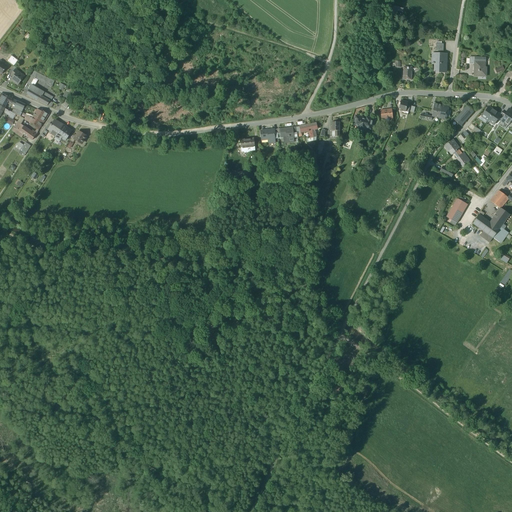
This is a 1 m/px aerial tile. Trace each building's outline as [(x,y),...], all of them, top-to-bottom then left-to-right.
[(404,9),(393,6),(390,15),(396,16),(397,11),(402,13),(404,9)] [(436,73),(446,73),(447,54),(433,54),(433,60),(436,60),(436,73)] [(7,62),(14,67),(14,66),(18,61),(12,57),(7,62)] [(485,76),(486,76),(486,75),(486,68),(485,68),(485,62),(475,62),(474,62),(474,64),(474,76),(478,76),(479,74),(486,74),(485,76)] [(403,80),(411,81),(412,72),(411,72),(411,68),(404,67),(404,72),(403,72),(403,80)] [(33,71),(27,83),(31,85),(34,78),(37,72),(33,71)] [(12,81),(18,85),(22,80),(21,77),(23,75),(18,72),(14,77),(14,76),(13,78),(14,79),(12,81)] [(54,81),(37,72),(34,78),(48,85),(48,86),(51,88),(54,81)] [(25,86),(41,96),(43,92),(31,85),(27,83),(25,86)] [(27,95),(38,101),(41,96),(25,86),(23,90),(28,93),(27,95)] [(71,90),(67,87),(62,97),(67,99),(71,90)] [(53,98),(43,92),(41,96),(44,98),(50,101),(51,102),(53,98)] [(2,94),(0,97),(0,105),(0,106),(4,109),(7,102),(8,101),(9,98),(2,94)] [(38,101),(47,106),(50,101),(44,98),(41,96),(38,101)] [(403,111),(405,112),(407,105),(408,103),(401,101),(399,108),(401,108),(400,110),(403,111)] [(15,108),(19,110),(21,108),(24,109),(25,105),(17,102),(16,105),(14,108),(15,108)] [(434,104),(433,110),(440,112),(442,105),(434,104)] [(449,107),(442,105),(440,112),(439,118),(446,120),(446,117),(448,110),(449,107)] [(467,106),(457,117),(464,123),(474,112),(467,106)] [(481,117),(487,121),(494,111),(488,107),(481,117)] [(20,117),(22,112),(19,110),(15,108),(13,113),(16,115),(20,117)] [(44,123),(46,119),(42,116),(43,112),(37,109),(33,116),(43,123),(44,123)] [(380,111),(381,120),(392,119),(391,109),(380,111)] [(511,111),(508,109),(505,114),(501,120),(500,121),(504,124),(504,123),(508,125),(510,122),(511,119),(511,111)] [(500,115),(494,111),(487,121),(493,125),(498,118),(500,115)] [(39,128),(43,123),(33,116),(32,118),(29,122),(39,128)] [(358,131),(366,132),(366,129),(371,130),(373,119),(366,117),(366,120),(361,119),(361,118),(355,116),(354,125),(357,126),(358,127),(358,131)] [(12,126),(14,120),(13,120),(8,118),(7,117),(4,122),(12,126)] [(25,136),(24,135),(20,132),(24,127),(22,125),(24,120),(25,118),(20,117),(19,120),(18,122),(13,131),(23,139),(25,136)] [(464,123),(457,117),(454,120),(461,126),(464,123)] [(50,134),(55,137),(64,125),(61,123),(60,124),(55,120),(52,125),(48,130),(51,132),(50,134)] [(339,131),(339,122),(332,122),(332,126),(331,126),(331,130),(332,130),(335,131),(339,131)] [(309,133),(310,137),(316,136),(315,130),(317,129),(316,123),(300,127),(301,133),(308,131),(308,133),(309,133)] [(67,127),(64,125),(55,137),(60,140),(61,141),(62,139),(65,141),(72,131),(66,127),(67,127)] [(28,130),(24,127),(20,132),(24,135),(28,130)] [(287,136),(287,142),(295,141),(294,138),(294,134),(293,128),(292,128),(281,129),(281,134),(282,137),(283,137),(287,136)] [(25,136),(32,140),(36,135),(28,130),(24,135),(25,136)] [(268,140),(268,144),(275,143),(274,139),(274,132),(273,130),(260,131),(261,140),(268,140)] [(75,139),(82,144),(87,136),(80,132),(75,139)] [(468,137),(466,138),(466,137),(463,134),(459,136),(462,141),(464,145),(470,141),(469,140),(470,139),(468,137)] [(243,153),(248,153),(247,140),(240,141),(241,149),(243,149),(243,150),(243,153)] [(448,152),(448,151),(451,150),(449,148),(450,147),(452,146),(452,145),(455,143),(453,140),(444,147),(448,152)] [(19,153),(24,145),(20,142),(17,144),(15,147),(15,148),(14,150),(19,153)] [(18,154),(23,157),(30,146),(26,143),(24,145),(19,153),(18,154)] [(451,155),(453,153),(458,150),(460,149),(455,143),(452,145),(452,146),(450,147),(449,148),(451,150),(448,151),(451,155)] [(493,151),(498,156),(502,151),(501,150),(496,147),(493,151)] [(461,154),(458,150),(453,153),(457,158),(462,154),(461,154)] [(463,153),(461,154),(462,154),(457,158),(463,166),(470,161),(463,153)] [(440,171),(451,177),(453,172),(443,167),(440,171)] [(489,202),(499,209),(500,208),(504,204),(508,199),(507,198),(498,191),(494,196),(489,202)] [(451,220),(456,223),(467,205),(464,203),(458,199),(457,199),(446,217),(451,220)] [(499,209),(490,223),(499,229),(500,228),(503,224),(510,215),(500,208),(499,209)] [(473,224),(483,231),(493,238),(499,229),(490,223),(482,217),(484,214),(481,211),(479,215),(473,224)] [(503,230),(500,228),(499,229),(493,238),(500,243),(507,233),(503,230)] [(489,243),(493,238),(483,231),(480,236),(489,243)] [(510,258),(500,252),(497,258),(506,264),(510,258)] [(504,286),(511,275),(511,271),(509,269),(500,283),(504,286)]
